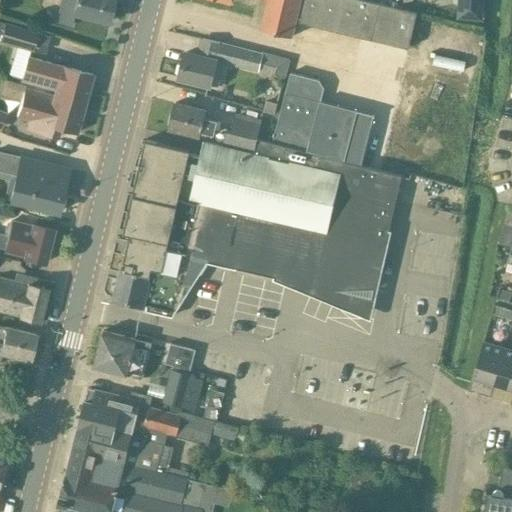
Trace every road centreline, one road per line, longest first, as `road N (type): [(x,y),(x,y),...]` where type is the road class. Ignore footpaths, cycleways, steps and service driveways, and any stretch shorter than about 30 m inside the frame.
road 1 (secondary): [(48,421),(151,0)]
road 2 (residential): [(450,511),(465,408),(511,419)]
